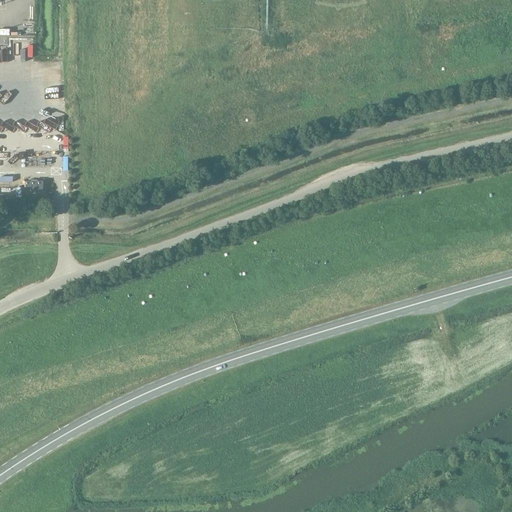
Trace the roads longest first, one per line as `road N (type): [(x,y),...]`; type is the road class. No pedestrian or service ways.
road 1 (primary): [(0,476),(162,386),(511,277)]
road 2 (unclassified): [(0,308),(368,171),(511,137)]
road 3 (track): [(63,220),(124,219),(339,138),(511,97)]
